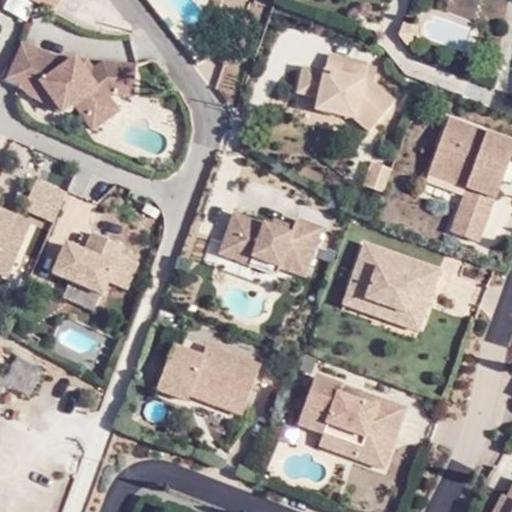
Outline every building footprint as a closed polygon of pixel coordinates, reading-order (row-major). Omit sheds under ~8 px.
[(33,0),(38,3),(54,12),(60,0),(33,0)] [(60,0),(54,12),(58,15),(66,0),(60,0)] [(413,42),(409,26),(404,24),(399,37),(407,47),(413,42)] [(20,44),(17,51),(52,67),(63,68),(74,61),(53,58),(20,44)] [(17,51),(4,80),(20,89),(24,91),(28,96),(61,114),(74,105),(92,131),(118,112),(108,99),(111,96),(131,97),(133,97),(135,67),(102,65),(92,71),(81,69),(74,61),(63,68),(52,67),(17,51)] [(301,65),(295,94),(315,98),(312,113),(334,118),(355,123),(367,133),(394,100),(372,81),(376,64),(327,54),(324,69),(301,65)] [(86,62),(74,61),(81,69),(92,71),(86,62)] [(315,98),(295,94),(290,120),(332,129),(334,118),(312,113),(315,98)] [(447,118),(433,155),(502,171),(511,143),(447,118)] [(502,171),(433,155),(426,174),(463,187),(458,201),(447,231),(476,242),(495,191),(502,171)] [(383,194),(392,169),(369,162),(361,186),(383,194)] [(511,177),(511,172),(502,171),(495,191),(506,195),(511,177)] [(463,187),(426,174),(421,188),(458,201),(463,187)] [(65,195),(35,182),(24,209),(33,213),(53,222),(65,195)] [(33,213),(24,209),(19,219),(29,223),(33,213)] [(0,274),(6,277),(29,223),(19,219),(0,210),(0,274)] [(295,236),(274,228),(239,214),(225,253),(259,265),(263,255),(311,273),(328,224),(303,215),(298,228),(295,236)] [(277,220),(274,228),(295,236),(298,228),(277,220)] [(68,238),(56,268),(104,289),(126,240),(95,227),(86,246),(68,238)] [(363,245),(345,294),(404,315),(400,326),(416,331),(438,270),(363,245)] [(404,315),(345,294),(342,304),(400,326),(404,315)] [(201,356),(207,339),(180,330),(175,345),(201,356)] [(263,360),(207,339),(201,356),(175,345),(161,382),(189,393),(191,384),(247,406),(263,360)] [(24,381),(30,368),(16,361),(10,374),(24,381)] [(351,399),(354,391),(321,379),(306,423),(329,432),(366,446),(360,462),(377,469),(390,434),(401,438),(410,411),(375,399),(373,407),(351,399)] [(189,393),(161,382),(157,391),(193,403),(196,395),(189,393)] [(244,414),(247,406),(191,384),(189,393),(196,395),(244,414)] [(375,399),(354,391),(351,399),(373,407),(375,399)] [(366,446),(329,432),(323,448),(360,462),(366,446)] [(389,473),(401,438),(390,434),(377,469),(389,473)] [(511,511),(511,481),(503,496),(499,494),(489,511),(511,511)]
